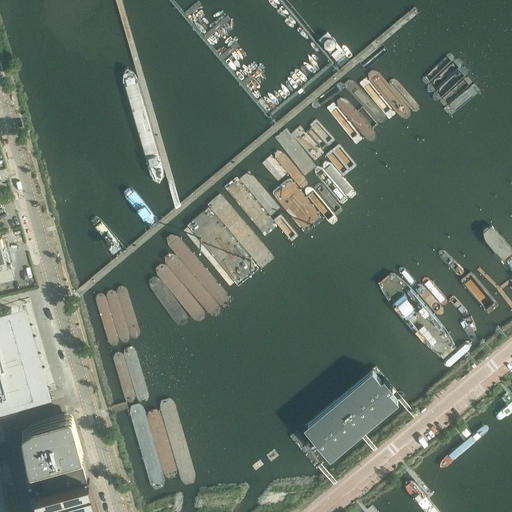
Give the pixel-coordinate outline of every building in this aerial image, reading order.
[(15,0),(24,10),(28,9),(29,0),(15,0)] [(42,41),(42,43),(56,90),(57,91),(58,91),(58,92),(59,92),(60,93),(61,93),(62,93),(63,93),(63,92),(64,92),(65,92),(66,91),(66,90),(67,89),(67,88),(67,87),(53,39),(53,38),(52,37),(52,36),(51,35),(50,34),(49,33),(48,33),(47,32),(43,33),(42,34),(42,36),(41,37),(41,38),(41,39),(41,40),(42,41)] [(65,175),(54,136),(42,139),(54,178),(65,175)] [(91,250),(80,211),(69,214),(79,253),(91,250)] [(14,276),(11,264),(11,263),(10,263),(8,264),(0,266),(0,282),(14,279),(13,276),(14,276)] [(4,399),(0,400),(0,404),(5,404),(56,389),(54,384),(48,385),(36,345),(25,305),(31,303),(30,298),(0,305),(0,310),(11,308),(22,346),(23,345),(23,344),(28,343),(29,347),(30,352),(25,354),(25,353),(24,353),(35,391),(4,399)] [(0,400),(4,399),(35,391),(24,353),(25,353),(25,354),(30,352),(29,347),(28,343),(23,344),(23,345),(22,346),(11,308),(0,310),(0,400)] [(334,452),(334,453),(358,432),(360,430),(361,429),(362,430),(398,399),(398,398),(400,397),(401,396),(402,396),(405,394),(396,383),(398,381),(390,371),(387,373),(379,363),(308,422),(317,432),(321,437),(323,440),(324,441),(325,442),(334,452)] [(511,411),(511,401),(497,414),(494,420),(502,420),(511,411)] [(74,454),(79,452),(80,453),(84,452),(73,413),(73,412),(72,411),(70,410),(69,411),(35,420),(34,420),(32,421),(24,427),(23,428),(23,430),(27,454),(31,466),(35,465),(35,464),(37,464),(36,460),(35,457),(33,458),(33,457),(31,452),(29,453),(24,430),(23,430),(23,429),(24,429),(24,428),(33,422),(34,421),(35,421),(69,411),(70,411),(71,411),(71,412),(72,412),(72,413),(73,413),(79,439),(76,440),(78,447),(72,448),(73,451),(74,454)] [(31,452),(33,457),(43,454),(42,450),(32,453),(32,452),(28,429),(28,427),(28,426),(29,425),(33,423),(34,422),(35,422),(60,415),(62,415),(62,416),(63,417),(70,440),(75,439),(76,440),(79,439),(73,413),(72,413),(72,412),(71,412),(71,411),(70,411),(69,411),(35,421),(34,421),(33,422),(24,428),(24,429),(23,429),(23,430),(24,430),(29,453),(31,452)] [(32,452),(32,453),(42,450),(43,454),(33,457),(33,458),(35,457),(36,460),(37,464),(35,464),(35,465),(80,453),(79,452),(74,454),(73,451),(72,448),(78,447),(76,440),(75,439),(70,440),(63,417),(62,416),(62,415),(60,415),(35,422),(34,422),(33,423),(29,425),(28,426),(28,427),(28,429),(32,452)] [(492,429),(487,423),(440,461),(437,468),(445,468),(492,429)] [(85,472),(80,454),(43,464),(44,464),(48,482),(48,483),(85,473),(85,472)] [(86,474),(86,473),(40,486),(46,511),(100,511),(96,494),(91,495),(86,474)] [(440,511),(412,479),(404,485),(427,511),(440,511)]
